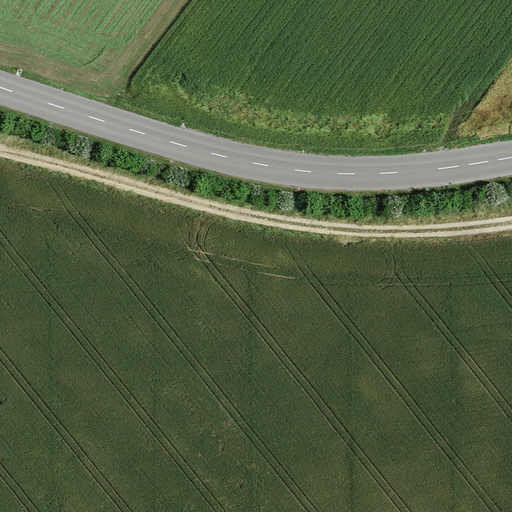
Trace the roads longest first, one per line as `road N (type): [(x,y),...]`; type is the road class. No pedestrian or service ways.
road 1 (tertiary): [(0,86),(286,168),(371,172),(511,155)]
road 2 (track): [(511,220),(321,226),(0,149)]
